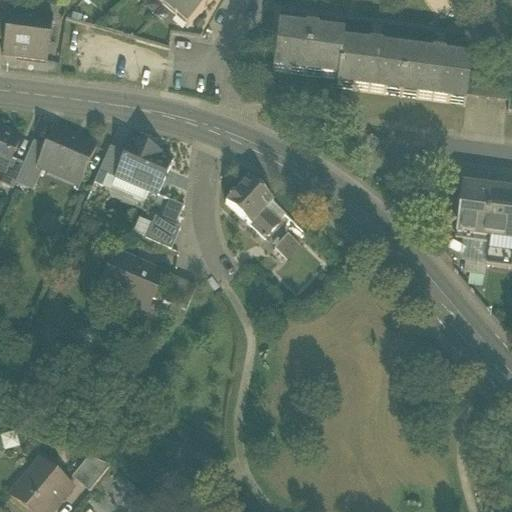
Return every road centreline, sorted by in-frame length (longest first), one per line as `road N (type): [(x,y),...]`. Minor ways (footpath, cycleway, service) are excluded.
road 1 (tertiary): [(511,374),(359,219),(293,165),(217,130)]
road 2 (tertiary): [(217,130),(161,114),(0,92)]
road 3 (residential): [(511,159),(301,128)]
road 4 (residential): [(229,289),(206,239),(203,208),(217,130)]
